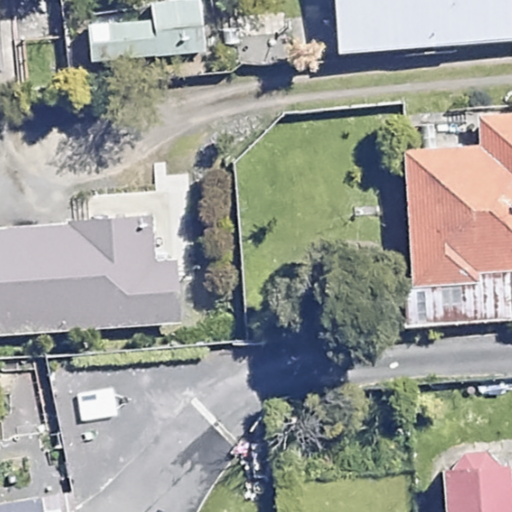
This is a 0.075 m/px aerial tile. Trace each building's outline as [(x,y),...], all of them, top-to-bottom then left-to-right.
[(205,50),(198,0),(195,0),(144,6),(145,17),(82,25),(87,65),(205,50)] [(511,38),(511,0),(323,0),(326,50),(511,38)] [(511,105),(466,109),(468,140),(395,145),(405,286),(454,282),(457,316),(510,312),(507,268),(511,267),(511,105)] [(149,220),(0,229),(0,332),(178,321),(174,258),(151,260),(149,220)] [(511,511),(511,461),(438,464),(439,511),(511,511)]
